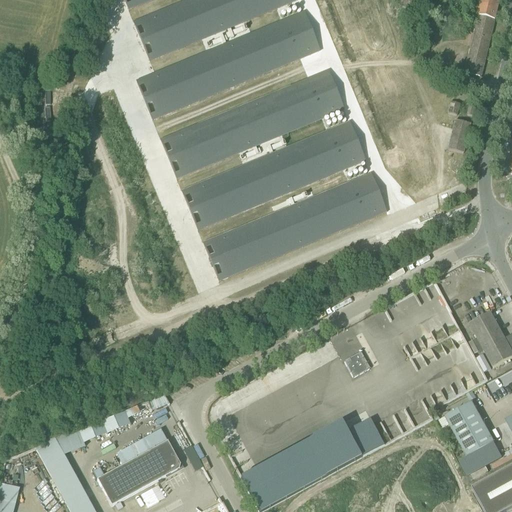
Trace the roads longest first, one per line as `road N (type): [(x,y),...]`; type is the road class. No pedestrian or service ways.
road 1 (unclassified): [(0,398),(486,205)]
road 2 (unclassified): [(240,511),(197,431),(195,397),(490,239)]
road 3 (unclassified): [(0,365),(34,226),(0,136)]
road 4 (track): [(33,207),(42,111),(48,97),(70,89),(91,0)]
road 5 (unclassified): [(486,205),(486,155),(511,44)]
